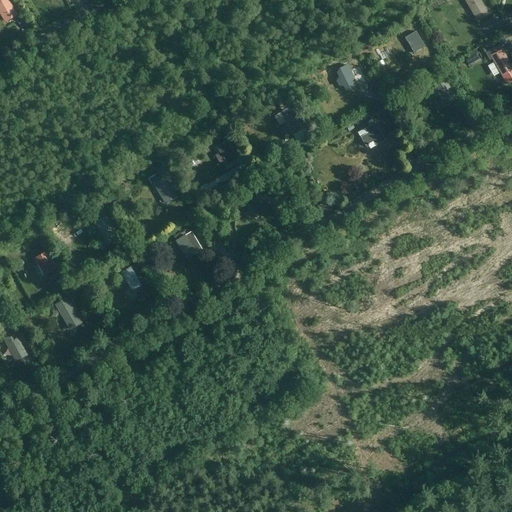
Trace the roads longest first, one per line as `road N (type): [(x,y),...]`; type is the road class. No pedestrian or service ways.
road 1 (residential): [(0,415),(511,112)]
road 2 (unclassified): [(0,66),(111,0)]
